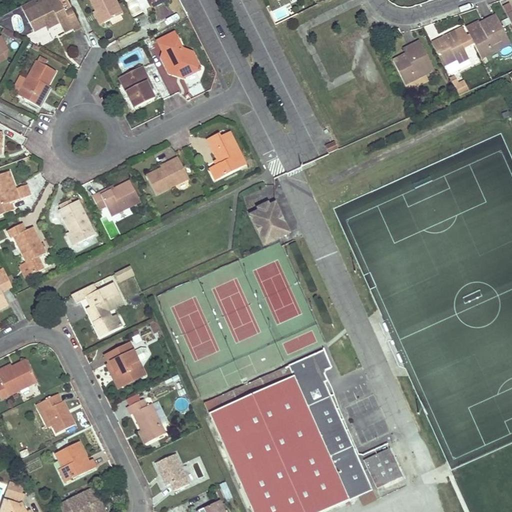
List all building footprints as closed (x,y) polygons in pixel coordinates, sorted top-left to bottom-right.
[(59,0),(33,0),(22,6),(35,34),(47,27),(59,21),(61,24),(63,27),(65,32),(74,28),(59,0)] [(90,0),(97,11),(99,10),(105,23),(123,13),(116,0),(90,0)] [(97,11),(93,13),(100,25),(105,23),(99,10),(97,11)] [(139,29),(150,24),(147,16),(136,20),(139,29)] [(497,16),(484,22),(488,30),(485,31),(483,28),(481,23),(479,21),(467,27),(471,35),(474,41),(483,59),(511,44),(497,16)] [(511,23),(510,19),(503,22),(506,27),(511,23)] [(49,30),(61,24),(59,21),(47,27),(49,30)] [(15,40),(18,36),(4,28),(1,33),(15,40)] [(440,40),(433,43),(445,67),(458,60),(460,64),(470,58),(456,32),(442,39),(444,42),(442,44),(440,40)] [(175,34),(160,41),(164,49),(162,54),(161,58),(168,76),(176,77),(177,73),(180,74),(183,79),(197,72),(192,62),(196,60),(192,52),(183,50),(175,34)] [(474,41),(471,35),(464,39),(467,44),(474,41)] [(407,54),(394,61),(407,85),(435,70),(420,41),(407,48),(411,56),(408,57),(407,54)] [(56,72),(45,65),(47,62),(39,57),(18,95),(40,107),(44,99),(41,98),(48,86),(56,72)] [(192,62),(197,72),(200,71),(200,68),(196,60),(192,62)] [(149,82),(144,73),(139,75),(137,70),(120,78),(123,84),(135,109),(154,99),(149,88),(146,83),(149,82)] [(48,86),(41,98),(44,99),(51,87),(48,86)] [(219,134),(208,139),(219,160),(220,163),(217,165),(215,166),(221,178),(247,166),(230,132),(221,137),(219,134)] [(327,146),(330,153),(339,149),(335,143),(327,146)] [(189,180),(179,158),(171,162),(173,165),(162,170),(148,177),(158,196),(189,180)] [(215,166),(210,168),(216,181),(221,178),(215,166)] [(17,188),(11,171),(0,175),(0,214),(1,214),(1,216),(14,211),(11,202),(21,199),(17,188)] [(100,193),(93,197),(100,210),(107,207),(112,217),(141,202),(131,181),(116,190),(102,197),(100,193)] [(20,187),(17,188),(21,199),(31,195),(27,184),(20,187)] [(114,186),(100,193),(102,197),(116,190),(114,186)] [(63,210),(61,211),(72,232),(78,245),(97,235),(79,201),(73,205),(70,206),(68,202),(61,205),(63,210)] [(261,211),(250,216),(262,240),(279,231),(282,237),(289,234),(274,204),(268,208),(267,206),(264,205),(262,206),(261,207),(260,209),(261,211)] [(26,231),(22,225),(8,231),(12,239),(14,238),(27,264),(33,274),(42,269),(37,258),(45,254),(32,229),(26,231)] [(265,246),(282,237),(279,231),(262,240),(265,246)] [(72,232),(68,234),(75,246),(78,245),(72,232)] [(26,278),(33,274),(27,264),(20,267),(26,278)] [(119,281),(134,274),(131,266),(115,274),(119,281)] [(94,284),(73,295),(77,303),(88,298),(91,297),(98,310),(90,314),(101,336),(117,328),(112,318),(109,311),(123,304),(113,284),(98,292),(94,284)] [(0,288),(0,308),(8,305),(0,288)] [(91,297),(88,298),(93,308),(89,310),(90,314),(98,310),(91,297)] [(118,316),(112,318),(117,328),(123,326),(118,316)] [(160,330),(155,320),(151,322),(155,332),(160,330)] [(130,344),(106,355),(110,364),(112,363),(119,377),(117,377),(122,387),(137,379),(134,375),(143,370),(139,361),(134,352),(130,344)] [(142,348),(134,352),(139,361),(146,358),(149,353),(147,349),(142,348)] [(326,348),(205,402),(254,511),(323,511),(374,489),(328,385),(326,381),(330,380),(327,372),(329,370),(335,367),(326,348)] [(26,360),(12,368),(15,372),(28,365),(26,360)] [(110,364),(107,365),(119,388),(122,387),(117,377),(119,377),(112,363),(110,364)] [(0,378),(2,381),(0,382),(0,396),(2,399),(37,381),(28,365),(15,372),(12,368),(0,373),(0,378)] [(11,365),(0,370),(0,373),(12,368),(11,365)] [(143,370),(134,375),(137,379),(146,375),(143,370)] [(57,395),(36,405),(40,414),(45,411),(52,426),(56,435),(75,426),(64,402),(60,403),(57,395)] [(144,400),(128,407),(132,415),(134,414),(142,430),(148,443),(167,434),(153,404),(148,407),(144,400)] [(45,411),(40,414),(48,429),(52,426),(45,411)] [(142,430),(140,431),(146,444),(148,443),(142,430)] [(79,443),(56,454),(63,468),(60,470),(64,479),(71,476),(73,479),(96,468),(93,460),(89,462),(85,464),(84,461),(87,460),(79,443)] [(376,490),(404,478),(391,449),(364,461),(376,490)] [(177,454),(157,463),(167,486),(173,484),(176,491),(190,484),(177,454)] [(227,482),(220,485),(226,500),(233,498),(227,482)] [(106,511),(95,488),(59,505),(62,511),(106,511)] [(24,497),(9,491),(5,502),(9,504),(5,511),(25,511),(22,504),(24,497)] [(225,511),(220,501),(205,508),(207,511),(225,511)]
